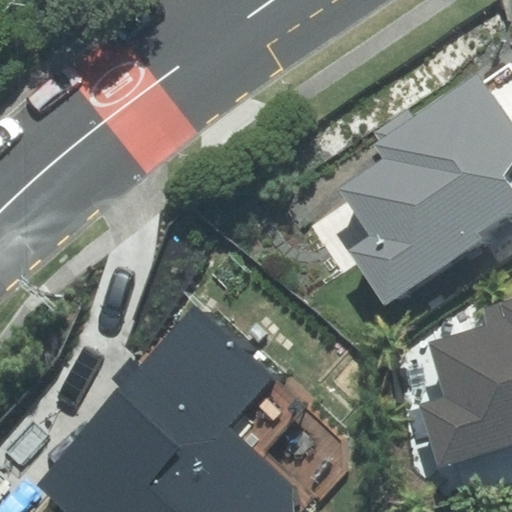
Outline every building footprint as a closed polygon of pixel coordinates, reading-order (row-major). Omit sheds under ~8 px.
[(511,106),(489,73),(386,143),(395,158),(351,188),(383,236),(363,249),(401,306),(500,237),(493,228),(511,215),(511,106)] [(231,165),(271,137),(261,122),(221,150),(231,165)] [(501,264),(511,255),(511,235),(511,234),(490,249),(501,264)] [(175,284),(201,304),(230,263),(204,243),(175,284)] [(511,300),(493,306),(497,321),(439,339),(455,396),(430,403),(449,467),(511,447),(511,300)] [(127,408),(94,481),(107,487),(95,511),(217,511),(248,447),(192,421),(205,391),(175,378),(188,350),(143,330),(113,394),(110,400),(127,408)] [(389,511),(401,509),(398,494),(376,500),(378,511),(389,511)]
